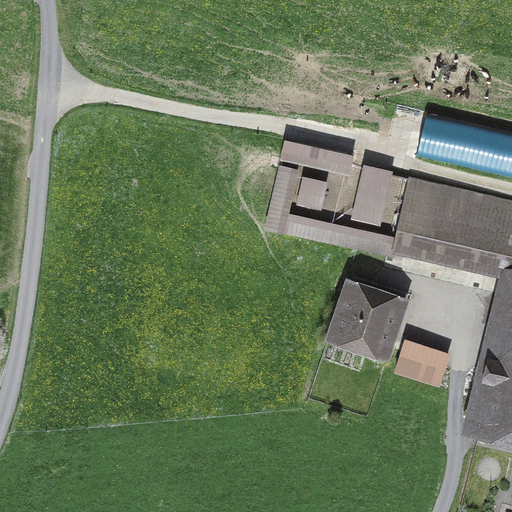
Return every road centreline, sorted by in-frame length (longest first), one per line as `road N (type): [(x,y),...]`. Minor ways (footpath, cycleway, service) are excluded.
road 1 (track): [(511,192),(367,144),(47,83)]
road 2 (track): [(46,0),(31,266),(0,423)]
road 3 (track): [(471,296),(455,387),(458,470),(443,511)]
